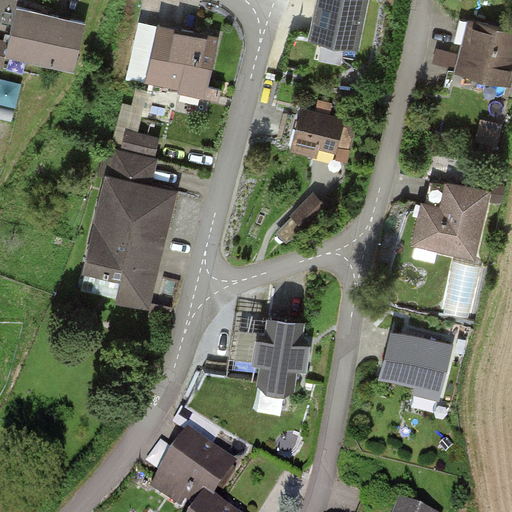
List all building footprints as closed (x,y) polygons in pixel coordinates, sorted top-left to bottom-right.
[(374,0),(321,0),(314,38),(366,47),(374,0)] [(95,20),(22,6),(12,54),(85,69),(95,20)] [(511,28),(474,20),(462,69),(511,81),(511,28)] [(209,95),(220,38),(143,23),(132,80),(209,95)] [(1,75),(0,79),(0,112),(16,116),(24,80),(1,75)] [(350,118),(307,107),(296,149),(339,161),(350,118)] [(84,293),(157,309),(184,189),(158,183),(164,157),(117,146),(84,293)] [(415,246),(480,259),(494,189),(450,180),(445,206),(424,202),(415,246)] [(319,190),(294,215),(307,228),(332,203),(319,190)] [(475,314),(481,261),(454,257),(447,310),(475,314)] [(317,318),(239,310),(230,392),(308,401),(317,318)] [(458,343),(396,328),(383,380),(445,395),(458,343)] [(230,511),(218,504),(243,464),(191,432),(156,488),(193,511),(230,511)] [(430,511),(403,502),(399,511),(430,511)]
